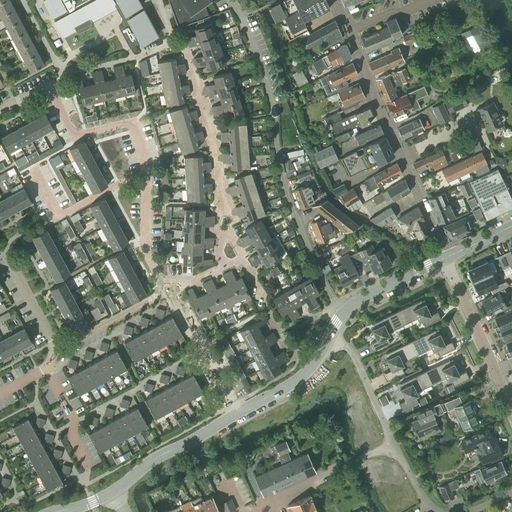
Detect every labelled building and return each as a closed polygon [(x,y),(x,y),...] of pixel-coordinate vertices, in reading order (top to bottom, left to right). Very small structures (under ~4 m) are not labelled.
[(0,15),(1,17),(15,9),(9,0),(5,0),(0,3),(0,15)] [(43,0),(52,16),(52,15),(54,19),(61,34),(62,33),(63,35),(65,34),(65,35),(75,29),(77,32),(91,25),(93,23),(92,22),(92,21),(91,20),(116,7),(120,14),(121,16),(121,19),(121,20),(121,21),(121,22),(122,24),(118,26),(129,45),(130,47),(140,42),(141,44),(155,37),(155,36),(157,35),(156,33),(144,11),(143,9),(141,10),(140,11),(138,7),(139,7),(139,6),(141,5),(140,4),(140,3),(138,0),(43,0)] [(212,0),(211,0),(210,0),(211,0),(210,0),(168,0),(171,7),(174,11),(172,12),(178,27),(209,16),(205,5),(212,0)] [(303,22),(329,8),(325,0),(317,0),(286,16),(279,19),(289,39),(297,35),(307,30),(303,22)] [(286,16),(317,0),(283,0),(288,7),(283,10),(286,16)] [(269,7),(268,8),(275,21),(279,19),(286,16),(283,10),(279,2),(269,7)] [(7,28),(20,20),(15,9),(1,17),(7,28)] [(402,34),(401,30),(395,17),(385,22),(387,26),(360,37),(366,53),(394,41),(393,38),(402,34)] [(26,31),(25,29),(20,20),(7,28),(13,39),(26,31)] [(324,40),(340,31),(335,20),(309,34),(307,30),(297,35),(301,43),(302,42),(306,49),(316,44),(314,40),(322,37),(324,40)] [(188,43),(215,33),(211,23),(194,29),(196,34),(186,38),(188,43)] [(462,37),(482,27),(480,23),(460,33),(462,37)] [(471,47),(475,55),(492,46),(482,27),(462,37),(463,38),(460,39),(462,43),(464,41),(467,40),(471,47)] [(19,49),(32,42),(26,31),(13,39),(19,49)] [(323,47),(342,37),(340,31),(324,40),(322,37),(314,40),(316,44),(320,42),(323,47)] [(218,43),(215,33),(188,43),(189,47),(199,44),(201,49),(218,43)] [(402,37),(405,45),(415,41),(412,33),(402,37)] [(302,44),(301,43),(297,35),(287,41),(292,49),(302,44)] [(24,60),(38,53),(32,42),(19,49),(24,60)] [(195,63),(222,53),(218,43),(201,49),(203,55),(193,58),(195,63)] [(312,62),(310,63),(315,73),(317,72),(326,68),(331,65),(333,68),(340,65),(339,62),(343,59),(344,60),(349,57),(351,56),(345,44),(338,47),(339,48),(317,59),(312,62)] [(373,74),(404,61),(403,59),(408,57),(409,54),(408,50),(405,49),(400,52),(398,47),(390,51),(391,53),(368,63),(373,74)] [(38,53),(24,60),(31,72),(44,64),(38,53)] [(195,63),(197,68),(206,64),(208,70),(226,64),(222,53),(195,63)] [(185,68),(184,63),(176,65),(175,58),(158,62),(160,73),(185,68)] [(319,78),(327,95),(347,86),(345,80),(351,77),(352,80),(357,77),(356,75),(358,74),(352,63),(328,74),(319,78)] [(124,94),(135,91),(131,74),(125,75),(122,65),(118,66),(124,94)] [(114,97),(124,94),(118,66),(113,67),(115,78),(110,79),(114,97)] [(456,67),(447,71),(450,77),(459,72),(456,67)] [(186,72),(185,68),(160,73),(162,83),(179,80),(178,74),(186,72)] [(301,68),(291,73),(298,86),(308,81),(301,68)] [(385,102),(399,96),(394,86),(398,84),(402,85),(402,83),(410,79),(405,68),(390,75),(389,73),(375,80),(385,102)] [(114,97),(110,79),(104,80),(101,70),(97,71),(103,99),(114,97)] [(93,102),(103,99),(97,71),(92,73),(94,83),(89,84),(93,102)] [(206,91),(234,82),(230,71),(213,77),(215,83),(205,86),(206,91)] [(89,84),(83,86),(81,76),(75,77),(82,104),(93,102),(89,84)] [(189,89),(188,84),(181,86),(179,80),(162,83),(164,94),(189,89)] [(242,88),(236,90),(234,82),(206,91),(208,95),(217,92),(219,98),(243,90),(242,88)] [(355,104),(354,102),(365,97),(358,82),(337,92),(340,99),(337,100),(342,110),(355,104)] [(420,107),(416,99),(427,94),(423,86),(399,96),(385,102),(392,117),(400,114),(410,109),(411,111),(420,107)] [(182,95),(190,94),(189,89),(164,94),(166,105),(184,102),(182,95)] [(243,93),(243,91),(243,90),(219,98),(221,103),(211,107),(213,111),(240,103),(238,95),(243,93)] [(315,94),(318,100),(325,97),(322,90),(315,94)] [(444,102),(450,114),(468,105),(462,93),(444,102)] [(442,102),(432,107),(439,123),(449,119),(442,102)] [(477,109),(487,131),(503,124),(502,122),(504,121),(505,118),(503,115),(501,114),(499,115),(493,102),(477,109)] [(213,111),(214,116),(224,113),(226,119),(243,113),(240,103),(213,111)] [(197,114),(195,110),(188,112),(186,106),(169,111),(172,121),(197,114)] [(369,106),(330,123),(338,141),(350,136),(348,129),(355,126),(360,124),(361,127),(371,123),(369,118),(368,119),(367,116),(372,114),(369,107),(369,106)] [(327,125),(341,118),(338,112),(324,118),(327,125)] [(40,135),(42,134),(53,128),(45,113),(32,120),(40,135)] [(198,119),(197,114),(172,121),(175,132),(192,127),(190,121),(198,119)] [(402,139),(404,138),(424,129),(419,119),(405,125),(397,129),(402,139)] [(30,140),(40,135),(32,120),(22,126),(30,140)] [(221,136),(246,134),(246,123),(228,125),(228,131),(220,132),(221,136)] [(358,143),(382,133),(379,124),(354,135),(358,143)] [(19,146),(30,140),(22,126),(11,132),(19,146)] [(194,133),(192,127),(175,132),(178,142),(203,135),(202,130),(194,133)] [(9,152),(19,146),(11,132),(1,138),(9,152)] [(247,145),(246,135),(246,134),(221,136),(221,141),(229,141),(229,147),(247,145)] [(197,142),(204,139),(203,135),(178,142),(182,153),(199,148),(197,142)] [(384,137),(362,147),(364,152),(369,163),(370,165),(393,155),(388,146),(384,137)] [(75,159),(89,151),(83,141),(69,148),(75,159)] [(50,149),(52,153),(63,147),(61,143),(50,149)] [(311,147),(313,153),(321,149),(319,144),(311,147)] [(248,156),(247,145),(229,147),(230,153),(222,153),(222,158),(248,156)] [(332,145),(321,149),(313,153),(319,167),(338,159),(332,145)] [(41,159),(52,153),(50,149),(39,155),(41,159)] [(288,158),(304,154),(302,149),(287,152),(288,158)] [(355,150),(340,157),(348,175),(364,168),(362,166),(369,163),(364,152),(357,155),(355,150)] [(449,161),(447,161),(442,150),(413,164),(416,171),(430,165),(433,170),(450,163),(449,161)] [(95,162),(89,152),(89,151),(75,159),(80,169),(95,162)] [(489,170),(487,166),(481,151),(441,170),(447,182),(474,169),(477,175),(489,170)] [(30,165),(41,159),(39,155),(28,161),(30,165)] [(210,166),(210,161),(202,162),(202,155),(184,156),(185,168),(210,166)] [(222,158),(223,163),(231,162),(231,169),(249,167),(248,156),(222,158)] [(54,171),(58,169),(52,158),(48,160),(54,171)] [(19,171),(30,165),(28,161),(17,167),(19,171)] [(100,172),(95,163),(95,162),(80,169),(86,180),(100,172)] [(378,186),(402,173),(396,163),(366,180),(371,186),(373,188),(377,185),(378,186)] [(203,171),(211,171),(210,166),(185,168),(185,179),(203,177),(203,171)] [(505,180),(503,181),(498,168),(468,182),(486,220),(511,208),(511,200),(507,188),(508,187),(505,180)] [(60,182),(64,180),(58,169),(54,171),(60,182)] [(297,175),(299,181),(299,182),(312,177),(309,170),(297,175)] [(2,174),(4,179),(10,176),(7,171),(2,174)] [(107,185),(101,174),(100,172),(86,180),(93,193),(107,185)] [(230,191),(254,183),(250,172),(234,178),(236,184),(228,187),(230,191)] [(212,188),(211,183),(204,184),(203,177),(185,179),(186,189),(212,188)] [(393,201),(410,191),(411,191),(404,179),(377,195),(381,201),(385,199),(386,201),(391,199),(393,201)] [(66,193),(70,191),(64,180),(60,182),(66,193)] [(472,193),(468,182),(467,181),(460,184),(458,185),(464,197),(472,193)] [(257,193),(254,183),(230,191),(231,196),(239,193),(241,199),(257,193)] [(336,196),(347,191),(344,183),(332,189),(336,196)] [(316,192),(316,191),(313,185),(308,187),(307,185),(293,191),(297,199),(316,192)] [(13,193),(21,208),(31,202),(24,188),(13,193)] [(204,193),(212,193),(212,188),(186,189),(187,201),(204,199),(204,193)] [(345,205),(348,204),(358,198),(352,188),(340,195),(342,200),(345,205)] [(313,198),(323,194),(324,194),(320,189),(316,191),(316,192),(297,199),(300,208),(314,202),(313,198)] [(66,193),(70,201),(72,204),(76,202),(70,191),(66,193)] [(433,211),(449,203),(444,192),(428,199),(433,211)] [(10,213),(21,208),(13,193),(3,199),(10,213)] [(261,203),(257,193),(241,199),(242,204),(235,207),(236,212),(261,203)] [(96,217),(110,208),(104,198),(90,206),(96,217)] [(0,218),(10,213),(3,199),(0,200),(0,218)] [(311,206),(315,209),(344,233),(346,232),(347,235),(356,231),(355,228),(360,226),(327,199),(311,206)] [(236,212),(238,216),(246,214),(248,220),(264,214),(261,203),(236,212)] [(449,203),(433,211),(439,224),(455,216),(449,203)] [(381,226),(396,216),(390,206),(369,219),(381,226)] [(417,206),(397,218),(404,232),(410,229),(412,227),(416,234),(418,238),(421,237),(423,236),(429,233),(424,222),(417,206)] [(115,219),(110,209),(110,208),(96,217),(101,227),(115,219)] [(214,221),(214,216),(204,215),(204,209),(185,208),(184,219),(214,221)] [(81,225),(78,220),(81,218),(78,213),(70,217),(73,223),(76,228),(81,225)] [(465,217),(443,226),(449,240),(471,230),(465,217)] [(321,219),(310,224),(318,242),(336,235),(331,222),(326,218),(321,220),(321,219)] [(121,230),(116,220),(115,219),(101,227),(107,238),(121,230)] [(214,226),(214,221),(184,219),(184,230),(203,231),(204,226),(214,226)] [(240,243),(265,228),(260,219),(244,228),(247,233),(238,239),(240,243)] [(67,232),(72,230),(69,224),(64,227),(67,232)] [(271,238),(266,229),(265,228),(240,243),(243,247),(252,242),(255,247),(271,238)] [(38,248),(52,240),(46,229),(32,237),(38,248)] [(70,238),(75,235),(72,230),(67,232),(70,238)] [(128,242),(122,231),(121,230),(107,238),(114,250),(128,242)] [(203,237),(203,231),(184,230),(183,241),(213,242),(213,237),(203,237)] [(276,247),(271,238),(255,247),(258,252),(249,257),(251,262),(276,247)] [(348,239),(342,242),(344,246),(347,247),(351,245),(348,239)] [(58,250),(52,241),(52,240),(38,248),(43,258),(58,250)] [(87,250),(93,247),(90,241),(84,244),(87,250)] [(213,247),(213,242),(183,241),(183,252),(202,253),(203,247),(213,247)] [(84,251),(81,246),(79,242),(74,245),(76,249),(79,254),(84,251)] [(363,267),(365,271),(370,269),(372,271),(373,271),(374,272),(389,264),(380,247),(375,250),(371,244),(355,252),(362,267),(363,267)] [(93,247),(87,250),(90,255),(96,252),(93,247)] [(285,252),(281,255),(276,247),(251,262),(254,266),(263,261),(266,266),(281,257),(282,259),(287,256),(285,252)] [(63,261),(58,251),(58,250),(43,258),(49,269),(63,261)] [(113,268),(128,260),(122,250),(108,258),(113,268)] [(84,251),(79,254),(82,260),(87,257),(84,251)] [(202,258),(202,253),(183,252),(182,263),(212,264),(212,259),(202,258)] [(356,270),(362,267),(355,252),(349,255),(348,254),(339,259),(342,264),(334,269),(342,284),(358,275),(356,270)] [(497,257),(502,269),(509,266),(504,254),(497,257)] [(133,271),(128,261),(128,260),(113,268),(119,279),(133,271)] [(491,274),(485,260),(478,263),(478,265),(468,270),(473,282),(491,274)] [(70,273),(64,262),(63,261),(49,269),(56,281),(70,273)] [(239,299),(249,294),(241,277),(236,279),(232,270),(227,272),(239,299)] [(102,282),(99,277),(96,271),(96,272),(91,274),(97,285),(102,282)] [(139,281),(134,272),(133,271),(119,279),(125,289),(139,281)] [(229,304),(239,299),(227,272),(222,275),(226,284),(221,286),(229,304)] [(508,285),(505,281),(496,285),(491,274),(473,282),(478,293),(490,289),(493,295),(504,289),(508,285)] [(85,285),(90,282),(87,276),(82,279),(85,285)] [(301,283),(315,307),(319,305),(314,296),(319,293),(310,277),(301,283)] [(229,304),(221,286),(216,288),(212,279),(207,281),(219,308),(229,304)] [(56,299),(70,292),(64,281),(50,289),(56,299)] [(146,294),(140,283),(139,281),(125,289),(132,302),(146,294)] [(209,313),(219,308),(207,281),(202,284),(206,293),(201,295),(209,313)] [(95,292),(92,287),(93,287),(90,282),(85,285),(90,294),(95,292)] [(310,310),(315,307),(301,283),(291,288),(300,303),(305,301),(310,310)] [(209,313),(201,295),(196,297),(192,288),(187,290),(199,317),(209,313)] [(295,306),(300,303),(291,288),(282,293),(296,318),(300,316),(295,306)] [(482,302),(489,315),(498,310),(499,311),(502,309),(504,313),(511,309),(511,304),(506,307),(501,298),(504,297),(503,295),(506,293),(504,289),(493,295),(494,296),(482,302)] [(76,302),(70,293),(70,292),(56,299),(61,310),(76,302)] [(106,302),(111,299),(108,293),(103,296),(106,302)] [(291,321),(296,318),(282,293),(272,299),(281,314),(286,311),(291,321)] [(114,304),(113,302),(120,298),(118,295),(111,299),(106,302),(108,307),(114,304)] [(402,325),(407,323),(417,318),(418,321),(421,320),(424,326),(441,318),(441,317),(440,318),(437,311),(430,314),(425,302),(423,303),(421,300),(396,312),(402,325)] [(81,313),(76,303),(76,302),(61,310),(67,321),(81,313)] [(100,311),(105,308),(102,303),(97,306),(100,311)] [(95,319),(101,315),(97,307),(90,311),(95,319)] [(496,332),(511,325),(511,309),(494,318),(496,322),(495,323),(493,324),(496,332)] [(3,314),(5,320),(11,317),(8,312),(3,314)] [(388,332),(402,325),(396,312),(371,324),(373,327),(371,328),(376,340),(370,343),(373,350),(372,350),(373,351),(390,343),(386,336),(389,335),(388,332)] [(88,325),(82,314),(81,313),(67,321),(74,333),(88,325)] [(237,320),(234,314),(224,318),(227,325),(237,320)] [(173,339),(182,335),(172,316),(163,321),(173,339)] [(258,326),(267,321),(265,317),(239,330),(245,340),(261,331),(258,326)] [(166,344),(173,339),(163,321),(155,325),(166,344)] [(158,348),(166,344),(155,325),(148,329),(158,348)] [(511,340),(511,325),(496,332),(500,340),(502,339),(504,339),(506,344),(511,340)] [(19,349),(31,342),(32,342),(24,328),(11,334),(19,349)] [(150,352),(158,348),(148,329),(140,334),(150,352)] [(417,355),(421,353),(431,348),(432,351),(435,349),(438,356),(455,348),(455,347),(454,347),(451,341),(445,344),(439,332),(437,333),(435,329),(410,341),(417,355)] [(275,336),(273,332),(264,336),(261,331),(245,340),(250,349),(275,336)] [(9,354),(19,349),(11,334),(1,340),(9,354)] [(142,357),(150,352),(140,334),(132,338),(142,357)] [(268,345),(277,341),(275,336),(250,349),(255,359),(271,350),(268,345)] [(134,361),(142,357),(132,338),(124,342),(134,361)] [(0,359),(9,354),(1,340),(0,340),(0,359)] [(402,362),(417,355),(410,341),(385,353),(387,357),(385,358),(391,370),(384,373),(387,380),(387,381),(404,372),(401,366),(404,365),(402,362)] [(108,354),(118,373),(126,368),(116,350),(108,354)] [(274,356),(271,351),(271,350),(255,359),(260,369),(285,355),(283,351),(274,356)] [(110,377),(118,373),(108,354),(100,359),(110,377)] [(287,360),(285,355),(260,369),(265,378),(281,370),(278,364),(287,360)] [(102,382),(110,377),(100,359),(92,363),(102,382)] [(431,384),(435,382),(445,377),(447,381),(450,379),(453,386),(470,377),(469,377),(465,371),(459,374),(453,362),(451,363),(449,359),(424,371),(431,384)] [(94,386),(102,382),(92,363),(84,367),(94,386)] [(86,390),(94,386),(84,367),(76,372),(86,390)] [(416,391),(431,384),(424,371),(399,383),(401,387),(399,388),(405,400),(398,403),(402,409),(401,410),(418,402),(415,396),(418,394),(416,391)] [(79,394),(86,390),(76,372),(68,376),(79,394)] [(194,396),(202,392),(203,392),(193,373),(184,378),(194,396)] [(186,401),(194,396),(184,378),(176,382),(186,401)] [(178,405),(186,401),(176,382),(168,387),(178,405)] [(170,409),(178,405),(168,387),(160,391),(170,409)] [(163,414),(170,409),(160,391),(153,395),(163,414)] [(155,418),(163,414),(153,395),(145,400),(155,418)] [(443,412),(454,407),(463,429),(478,422),(469,401),(462,404),(459,396),(440,404),(443,412)] [(443,412),(440,404),(439,403),(421,411),(423,415),(418,417),(418,418),(411,421),(418,438),(431,432),(432,434),(440,431),(434,416),(443,412)] [(139,430),(147,425),(137,407),(129,411),(139,430)] [(131,434),(139,430),(129,411),(121,416),(131,434)] [(123,439),(131,434),(121,416),(113,420),(123,439)] [(32,426),(28,419),(28,418),(12,426),(17,434),(32,426)] [(115,443),(123,439),(113,420),(105,424),(115,443)] [(107,447),(115,443),(105,424),(97,429),(107,447)] [(36,434),(32,426),(17,434),(21,442),(36,434)] [(498,444),(496,445),(488,428),(460,440),(465,453),(474,449),(481,464),(489,460),(490,462),(504,457),(498,444)] [(99,451),(107,447),(97,429),(89,433),(99,451)] [(451,432),(443,435),(446,440),(453,437),(451,432)] [(41,442),(36,434),(21,442),(25,450),(41,442)] [(291,460),(287,451),(289,450),(285,441),(275,445),(279,454),(278,455),(282,464),(255,476),(263,496),(315,472),(307,453),(291,460)] [(45,450),(41,442),(25,450),(30,458),(45,450)] [(49,458),(45,450),(30,458),(34,466),(49,458)] [(53,465),(49,458),(34,466),(38,474),(53,465)] [(501,461),(480,470),(484,480),(485,483),(487,483),(494,481),(494,479),(494,478),(507,473),(504,466),(502,463),(501,461)] [(58,473),(53,465),(38,474),(42,482),(58,473)] [(47,490),(62,482),(58,473),(42,482),(47,490)] [(448,483),(439,487),(445,501),(454,498),(451,492),(459,489),(455,480),(448,483)] [(317,511),(310,495),(298,501),(303,511),(317,511)] [(194,511),(207,511),(202,501),(200,496),(190,501),(194,511)] [(219,511),(212,496),(202,501),(207,511),(219,511)] [(180,505),(182,511),(194,511),(190,501),(180,505)] [(289,511),(303,511),(298,501),(287,506),(289,511)]
